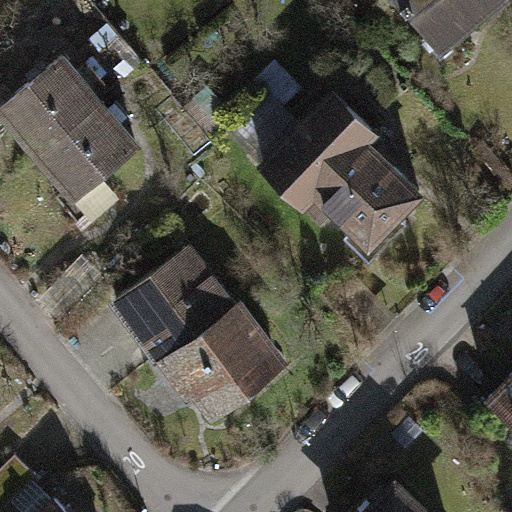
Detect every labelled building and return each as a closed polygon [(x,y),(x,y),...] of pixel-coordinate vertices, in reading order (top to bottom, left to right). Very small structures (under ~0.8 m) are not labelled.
[(499,0),(404,0),(446,47),(499,0)] [(0,100),(0,113),(31,153),(100,95),(63,49),(0,100)] [(380,129),(335,84),(258,161),(317,220),(331,206),(368,242),(424,186),(373,136),(380,129)] [(100,95),(31,153),(71,200),(75,196),(90,214),(117,192),(99,170),(137,140),(100,95)] [(232,297),(188,242),(112,302),(185,393),(195,385),(218,415),(295,354),(243,289),(232,297)] [(511,372),(488,400),(511,422),(511,372)] [(15,452),(0,467),(0,510),(37,473),(15,452)] [(439,511),(400,473),(360,511),(439,511)] [(71,511),(52,492),(33,511),(71,511)]
